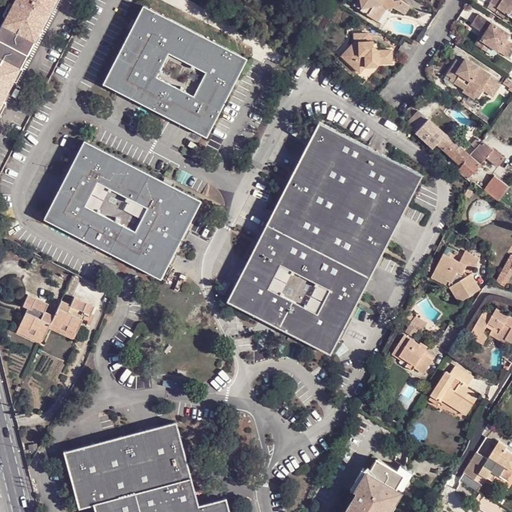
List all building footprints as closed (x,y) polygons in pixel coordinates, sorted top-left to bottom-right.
[(55,0),(20,0),(20,1),(10,19),(8,18),(4,27),(8,29),(0,44),(0,112),(16,82),(19,84),(22,77),(19,75),(36,43),(34,42),(40,30),(43,31),(50,17),(55,9),(52,8),(55,0)] [(358,0),(357,3),(358,6),(363,9),(362,11),(374,19),(384,4),(395,1),(395,0),(358,0)] [(409,5),(402,0),(395,1),(384,4),(374,19),(379,22),(387,8),(409,5)] [(511,0),(493,0),(491,3),(511,16),(511,0)] [(247,60),(144,7),(104,85),(206,137),(247,60)] [(511,34),(480,14),(473,25),(485,33),(477,44),(488,51),(490,48),(508,60),(511,54),(511,42),(508,39),(511,34)] [(369,41),(368,34),(355,34),(355,42),(350,47),(353,50),(346,58),(360,72),(366,67),(377,66),(380,63),(392,63),(392,50),(379,50),(374,45),(373,40),(369,41)] [(491,75),(463,57),(460,62),(463,63),(458,70),(453,66),(448,74),(456,80),(455,82),(474,95),(480,87),(485,90),(493,96),(501,84),(490,77),(491,75)] [(458,70),(463,63),(460,62),(457,60),(453,66),(458,70)] [(480,87),(474,95),(479,98),(485,90),(480,87)] [(465,98),(462,103),(470,109),(472,106),(468,103),(469,101),(465,98)] [(461,166),(469,156),(428,120),(416,134),(433,149),(438,144),(461,166)] [(420,176),(322,125),(227,308),(325,358),(420,176)] [(201,203),(84,141),(44,220),(163,279),(201,203)] [(461,166),(457,171),(467,180),(486,158),(497,167),(504,158),(482,142),(469,156),(461,166)] [(484,191),(498,201),(509,186),(494,176),(484,191)] [(472,269),(468,272),(465,268),(468,262),(475,266),(481,253),(466,246),(460,257),(445,249),(434,268),(449,277),(455,280),(451,283),(460,298),(482,284),(472,269)] [(511,256),(495,284),(498,286),(500,283),(504,285),(511,271),(511,256)] [(449,277),(434,268),(431,274),(447,282),(449,277)] [(47,330),(53,317),(45,313),(48,306),(28,298),(24,308),(28,310),(31,312),(30,316),(26,314),(17,335),(39,346),(47,330)] [(53,317),(47,330),(73,341),(82,322),(79,320),(81,316),(84,317),(89,319),(94,309),(75,300),(71,306),(60,301),(53,317)] [(511,343),(511,313),(498,305),(493,312),(485,307),(471,329),(473,330),(470,335),(484,343),(490,333),(484,330),(488,324),(493,328),(490,332),(511,345),(511,343)] [(422,342),(405,332),(393,352),(407,361),(406,363),(414,368),(415,366),(424,372),(436,354),(427,348),(429,344),(423,340),(422,342)] [(448,369),(432,393),(433,394),(431,398),(439,403),(442,400),(443,401),(444,398),(468,413),(481,393),(469,385),(476,375),(457,363),(452,371),(448,369)] [(80,505),(93,501),(96,511),(231,511),(227,494),(200,500),(198,495),(177,418),(91,440),(64,448),(80,505)] [(475,480),(479,474),(491,481),(495,475),(502,480),(508,470),(511,472),(511,471),(511,454),(506,451),(507,448),(500,443),(488,461),(477,454),(470,465),(461,480),(478,491),(482,484),(475,480)] [(400,487),(407,475),(400,471),(380,459),(372,472),(370,471),(359,491),(361,493),(349,511),(386,511),(396,495),(400,487)] [(416,473),(403,465),(400,471),(407,475),(400,487),(406,490),(416,473)] [(365,468),(354,488),(359,491),(370,471),(365,468)] [(511,472),(508,470),(502,480),(505,482),(511,472)] [(396,495),(386,511),(394,511),(402,499),(396,495)]
